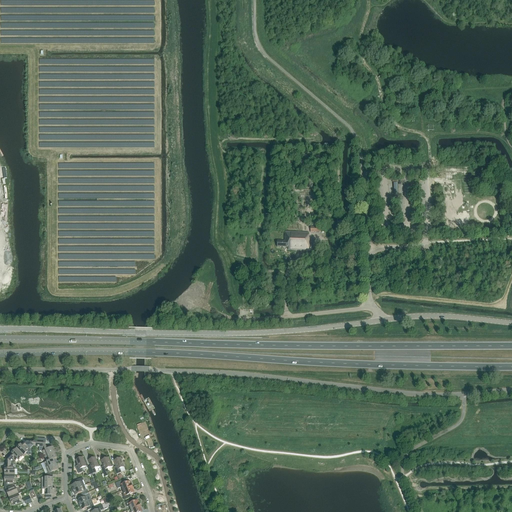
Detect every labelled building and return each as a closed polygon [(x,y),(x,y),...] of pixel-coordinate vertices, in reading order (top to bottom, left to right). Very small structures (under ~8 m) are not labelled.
[(309,251),(310,238),(308,238),(308,233),(286,232),(285,242),(278,241),(277,248),(289,248),(289,250),(309,251)] [(24,444),(23,442),(16,449),(23,456),(26,454),(27,455),(30,455),(33,453),(33,449),(32,448),(34,447),(35,447),(35,443),(26,442),(24,444)] [(47,449),(46,446),(45,444),(35,443),(35,447),(44,447),(45,450),(42,451),(44,457),(55,452),(52,447),(47,449)] [(5,460),(7,461),(13,463),(17,460),(18,461),(23,456),(16,449),(5,460)] [(44,463),(57,458),(55,452),(44,457),(47,462),(44,463)] [(82,457),(76,460),(78,465),(76,467),(78,474),(84,472),(82,468),(86,467),(82,457)] [(46,468),(56,464),(54,459),(57,458),(44,463),(46,468)] [(95,458),(89,460),(91,466),(88,467),(91,474),(96,472),(94,468),(98,467),(95,458)] [(107,458),(101,460),(104,466),(101,467),(105,477),(108,476),(107,473),(109,472),(107,469),(111,467),(107,458)] [(120,469),(124,467),(120,458),(114,460),(116,466),(114,467),(116,474),(121,472),(120,469)] [(7,461),(7,463),(7,466),(5,466),(4,475),(15,475),(15,469),(13,469),(13,463),(7,461)] [(46,468),(48,473),(48,474),(53,472),(58,470),(56,464),(46,468)] [(48,474),(48,473),(46,474),(46,477),(42,477),(42,483),(53,484),(53,472),(48,474)] [(4,475),(4,483),(4,487),(13,485),(13,482),(15,482),(15,475),(4,475)] [(77,480),(78,482),(71,485),(73,490),(85,485),(82,478),(77,480)] [(121,487),(123,491),(132,487),(131,484),(129,481),(124,484),(123,480),(115,483),(118,489),(121,487)] [(4,487),(5,489),(9,498),(18,494),(16,488),(14,488),(13,485),(4,487)] [(85,485),(73,490),(75,495),(82,492),(83,495),(88,493),(87,490),(86,488),(85,485)] [(129,495),(134,492),(133,490),(132,487),(123,491),(124,494),(122,495),(124,500),(130,498),(129,495)] [(56,489),(42,489),(45,489),(44,495),(45,495),(45,498),(51,498),(52,495),(56,495),(56,489)] [(88,493),(83,495),(84,497),(77,500),(79,505),(88,502),(87,499),(90,497),(88,493)] [(12,506),(20,503),(19,500),(21,500),(18,494),(9,498),(12,506)] [(88,502),(79,505),(81,510),(87,508),(88,510),(94,507),(93,505),(92,503),(91,500),(88,502)] [(129,506),(130,510),(140,506),(139,503),(138,503),(137,500),(132,503),(131,500),(125,502),(127,507),(129,506)]
